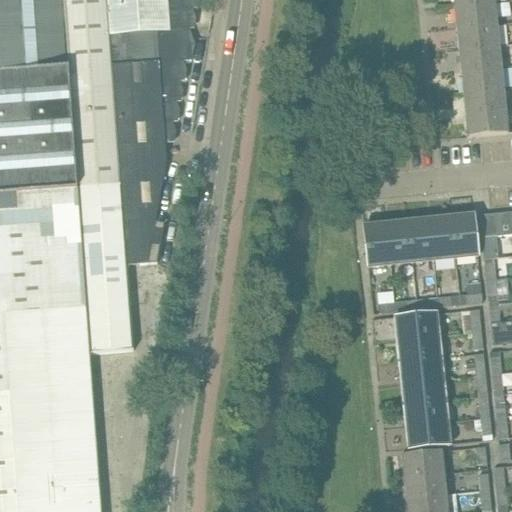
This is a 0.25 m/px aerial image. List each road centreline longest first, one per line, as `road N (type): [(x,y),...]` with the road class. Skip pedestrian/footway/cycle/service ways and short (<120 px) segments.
road 1 (secondary): [(169,511),(239,0)]
road 2 (residential): [(353,189),(511,174)]
